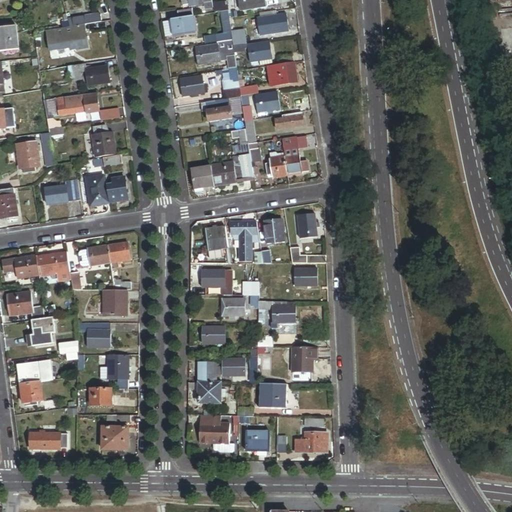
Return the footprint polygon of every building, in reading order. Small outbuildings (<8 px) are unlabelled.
[(265,0),(240,0),(242,12),(267,8),(265,1),(265,0)] [(229,11),(229,6),(227,7),(226,1),(215,3),(216,13),(218,13),(229,11)] [(230,5),(228,5),(229,6),(229,11),(230,17),(230,18),(237,17),(236,11),(231,12),(230,5)] [(193,10),(177,12),(179,19),(194,17),(193,10)] [(101,14),(91,16),(93,24),(103,22),(101,14)] [(287,15),(274,17),(265,18),(267,34),(289,31),(287,15)] [(91,16),(70,20),(70,21),(71,28),(84,26),(93,24),(91,16)] [(197,34),(194,17),(179,19),(172,20),(175,37),(197,34)] [(230,17),(221,18),(224,34),(204,36),(205,44),(225,41),(234,40),(233,38),(230,18),(230,17)] [(172,20),(164,22),(166,39),(175,37),(172,20)] [(17,26),(0,27),(0,51),(20,49),(17,26)] [(76,52),(88,49),(84,26),(71,28),(65,29),(46,32),(49,53),(69,49),(70,51),(76,50),(76,52)] [(233,38),(234,40),(235,46),(247,44),(247,39),(244,39),(244,36),(233,38)] [(234,40),(225,41),(227,57),(232,56),(236,56),(236,53),(235,46),(234,40)] [(273,59),(271,42),(249,46),(251,62),(259,61),(272,59),(273,59)] [(248,48),(247,44),(235,46),(236,53),(246,51),(246,48),(248,48)] [(219,54),(217,45),(196,49),(199,65),(224,62),(222,54),(219,54)] [(238,69),(236,56),(232,56),(232,59),(229,59),(231,70),(238,69)] [(280,65),(293,63),(292,56),(279,58),(280,65)] [(298,82),(295,63),(293,63),(280,65),(278,66),(279,72),(280,77),(281,85),(298,82)] [(88,70),(87,65),(70,67),(71,75),(81,73),(88,72),(87,70),(88,70)] [(271,84),(276,84),(275,78),(274,73),(279,72),(278,66),(269,67),(271,84)] [(70,67),(68,68),(70,82),(83,81),(81,73),(71,75),(70,67)] [(109,67),(88,70),(87,70),(88,72),(90,87),(111,84),(109,67)] [(238,69),(231,70),(232,81),(235,80),(236,82),(240,82),(238,69)] [(241,89),(240,82),(236,82),(235,80),(232,81),(231,70),(224,71),(225,78),(223,82),(225,92),(224,92),(226,100),(230,99),(235,98),(242,97),(241,89)] [(203,77),(181,80),(184,97),(206,94),(203,77)] [(259,86),(241,89),(242,97),(246,96),(256,95),(260,94),(259,86)] [(278,93),(256,96),(257,99),(258,108),(259,113),(281,109),(278,93)] [(96,99),(95,94),(67,98),(68,101),(59,102),(61,117),(89,113),(89,115),(102,113),(99,99),(96,99)] [(244,108),(242,97),(235,98),(237,111),(244,110),(244,108)] [(226,100),(202,103),(203,112),(208,111),(231,108),(230,99),(226,100)] [(231,109),(231,108),(208,111),(210,122),(233,119),(233,117),(231,109)] [(248,110),(248,108),(244,108),(244,110),(246,121),(253,120),(252,109),(248,110)] [(259,113),(258,108),(252,109),(253,120),(262,119),(261,115),(281,112),(281,109),(259,113)] [(14,110),(5,110),(7,130),(16,129),(14,110)] [(57,120),(55,113),(48,114),(50,130),(63,128),(62,119),(57,120)] [(283,119),(276,120),(278,130),(305,126),(303,116),(283,119)] [(255,131),(253,120),(246,121),(247,129),(248,132),(255,131)] [(106,126),(93,128),(94,135),(92,136),(95,159),(116,155),(113,132),(107,133),(106,126)] [(63,128),(50,130),(51,134),(51,137),(64,135),(63,128)] [(242,146),(250,145),(248,132),(247,129),(232,132),(234,140),(241,139),(242,146)] [(257,144),(255,131),(248,132),(250,145),(257,144)] [(46,143),(42,144),(46,168),(56,166),(52,142),(46,143)] [(37,144),(18,146),(21,170),(23,170),(36,168),(40,167),(37,144)] [(252,163),(261,162),(259,149),(250,150),(251,155),(252,163)] [(124,162),(123,155),(104,158),(105,165),(124,162)] [(252,163),(251,155),(234,158),(235,163),(235,166),(243,165),(245,177),(237,178),(238,184),(255,181),(252,163)] [(302,163),(300,155),(286,157),(288,175),(303,173),(302,167),(305,166),(305,162),(302,163)] [(288,175),(286,157),(271,160),(271,162),(273,175),(274,178),(288,175)] [(103,161),(93,162),(94,171),(104,170),(103,161)] [(235,163),(212,167),(215,188),(238,184),(237,178),(235,166),(235,163)] [(243,165),(235,166),(237,178),(245,177),(243,165)] [(215,188),(212,167),(192,170),(196,190),(215,188)] [(111,203),(108,186),(106,186),(105,175),(88,178),(93,208),(111,205),(111,203)] [(114,185),(108,186),(111,203),(129,200),(127,183),(114,185)] [(82,201),(80,185),(67,187),(69,203),(82,201)] [(69,203),(67,187),(46,190),(48,206),(69,203)] [(15,189),(0,191),(0,198),(16,196),(15,189)] [(16,196),(0,198),(0,220),(20,217),(16,196)] [(316,215),(298,217),(301,240),(319,238),(316,215)] [(283,220),(266,222),(269,244),(285,242),(283,220)] [(261,243),(257,222),(232,223),(232,237),(233,236),(241,236),(241,241),(241,262),(254,262),(254,243),(261,243)] [(230,248),(227,228),(206,231),(209,251),(222,249),(230,248)] [(128,243),(108,247),(111,264),(131,261),(128,243)] [(111,264),(108,247),(88,250),(91,267),(111,264)] [(222,249),(209,251),(211,260),(224,258),(222,249)] [(271,252),(262,253),(264,265),(273,265),(271,252)] [(71,273),(68,253),(57,255),(60,275),(71,273)] [(262,253),(255,253),(255,265),(264,265),(262,253)] [(57,255),(37,258),(40,277),(40,278),(58,275),(60,275),(57,255)] [(37,258),(37,256),(3,261),(5,274),(17,272),(18,280),(40,277),(37,258)] [(298,259),(299,265),(320,265),(320,256),(305,256),(305,259),(298,259)] [(233,295),(232,270),(203,271),(204,288),(223,288),(223,296),(233,295)] [(318,270),(296,270),(296,287),(318,287),(318,270)] [(60,275),(58,275),(59,283),(72,281),(71,273),(60,275)] [(72,275),(74,291),(81,290),(81,286),(80,280),(79,274),(72,275)] [(117,291),(115,291),(111,291),(104,291),(104,317),(127,317),(127,291),(117,291)] [(11,317),(31,314),(34,313),(34,308),(32,293),(9,296),(11,317)] [(233,300),(224,300),(224,317),(246,317),(246,300),(233,300)] [(267,303),(260,302),(260,310),(259,325),(266,325),(266,311),(273,310),(274,323),(272,323),(272,330),(280,330),(279,327),(280,324),(296,324),(296,306),(274,306),(274,303),(267,303)] [(32,321),(46,319),(45,312),(34,313),(31,314),(32,321)] [(55,333),(53,318),(46,319),(32,321),(33,330),(42,329),(43,335),(52,334),(55,333)] [(95,324),(79,324),(79,332),(89,332),(89,331),(95,331),(95,324)] [(226,328),(204,328),(204,345),(226,345),(226,328)] [(53,344),(52,334),(43,335),(42,329),(33,330),(34,336),(27,337),(28,348),(53,344)] [(111,332),(95,331),(89,331),(89,332),(88,348),(111,348),(111,332)] [(265,348),(274,348),(274,338),(259,337),(259,348),(265,348)] [(77,353),(79,352),(78,342),(60,345),(62,355),(66,354),(77,353)] [(293,348),(292,374),(314,374),(314,361),(318,361),(319,349),(293,348)] [(77,353),(66,354),(67,361),(78,360),(77,353)] [(119,380),(129,380),(129,357),(109,357),(109,368),(109,378),(109,380),(119,380)] [(224,361),(224,368),(224,378),(246,378),(246,361),(224,361)] [(51,362),(38,364),(41,383),(54,382),(51,362)] [(18,367),(21,386),(41,383),(38,364),(18,367)] [(200,364),(199,384),(217,384),(217,378),(217,368),(217,364),(200,364)] [(116,390),(129,390),(129,380),(119,380),(119,383),(116,383),(116,390)] [(41,383),(21,386),(23,405),(44,402),(41,383)] [(217,384),(199,384),(199,404),(222,404),(222,384),(217,384)] [(288,410),(289,385),(262,385),(262,409),(288,410)] [(112,390),(92,390),(92,407),(112,407),(112,390)] [(256,409),(240,409),(240,418),(256,418),(256,409)] [(222,416),(202,416),(201,444),(230,444),(231,423),(221,423),(222,416)] [(129,428),(103,428),(103,451),(129,451),(129,428)] [(271,433),(247,432),(247,452),(271,452),(271,433)] [(306,441),(306,453),(324,453),(324,446),(324,435),(306,434),(306,441)] [(61,449),(61,435),(39,435),(39,440),(51,440),(51,450),(61,450),(61,449)] [(278,437),(278,452),(287,452),(288,437),(278,437)] [(39,440),(31,440),(31,450),(51,450),(51,440),(39,440)] [(306,441),(297,441),(297,452),(306,453),(306,441)]
